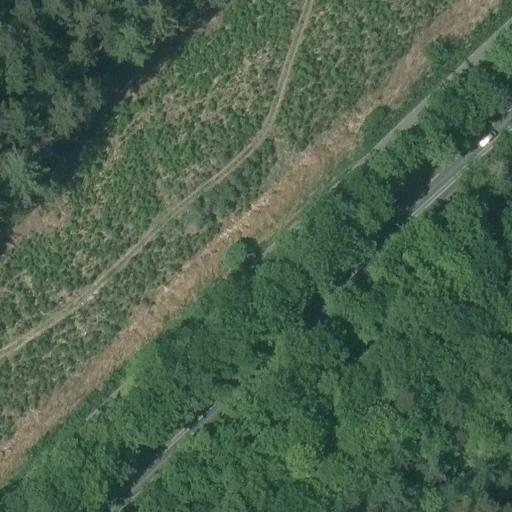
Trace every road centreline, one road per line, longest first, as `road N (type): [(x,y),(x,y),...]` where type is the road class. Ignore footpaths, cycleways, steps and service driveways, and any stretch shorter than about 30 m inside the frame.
road 1 (unclassified): [(0,508),(511,26)]
road 2 (primary): [(99,511),(511,130)]
road 3 (track): [(0,351),(217,200),(254,137),(304,0)]
